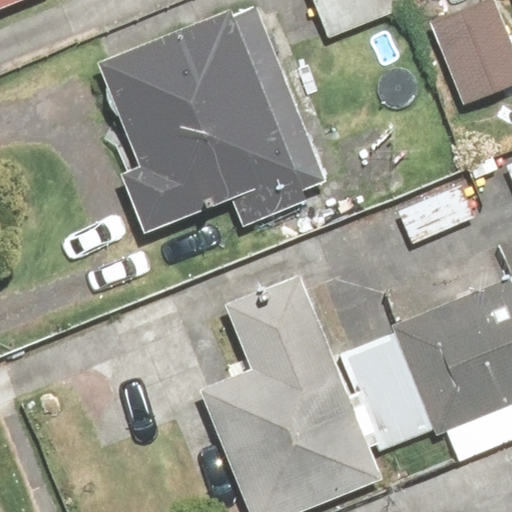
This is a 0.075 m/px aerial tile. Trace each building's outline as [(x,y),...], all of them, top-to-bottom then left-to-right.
[(230,223),(317,180),(259,0),(200,0),(93,53),(147,223),(218,188),(230,223)] [(407,0),(317,0),(332,35),(409,4),(407,0)] [(511,33),(498,0),(462,0),(431,13),(469,105),(511,87),(511,33)] [(481,220),(468,185),(404,210),(417,245),(481,220)] [(511,264),(383,321),(435,439),(511,405),(511,264)] [(355,347),(318,359),(304,288),(205,320),(219,387),(194,395),(217,511),(300,511),(383,485),(355,347)] [(434,511),(431,501),(401,511),(434,511)]
